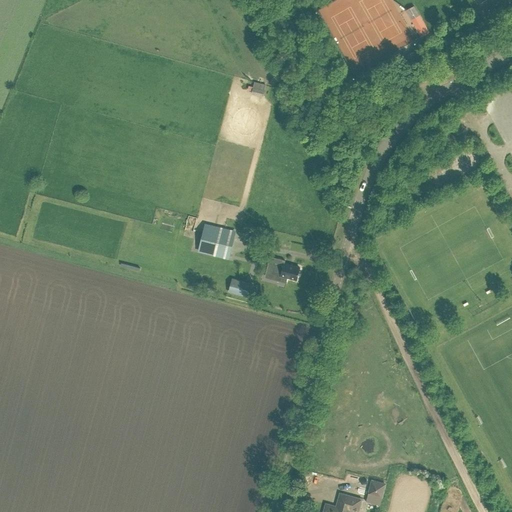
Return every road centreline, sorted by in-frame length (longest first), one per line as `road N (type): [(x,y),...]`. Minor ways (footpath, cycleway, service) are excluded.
road 1 (tertiary): [(273,511),(376,161),(408,115),(511,51)]
road 2 (track): [(348,238),(482,511)]
